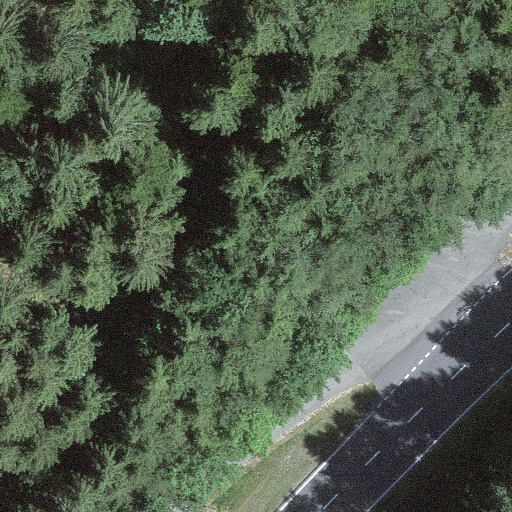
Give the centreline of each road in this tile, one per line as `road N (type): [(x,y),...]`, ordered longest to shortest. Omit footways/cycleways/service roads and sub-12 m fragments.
road 1 (secondary): [(511,323),(324,511)]
road 2 (track): [(177,511),(327,383)]
road 3 (track): [(327,383),(390,354),(451,379)]
